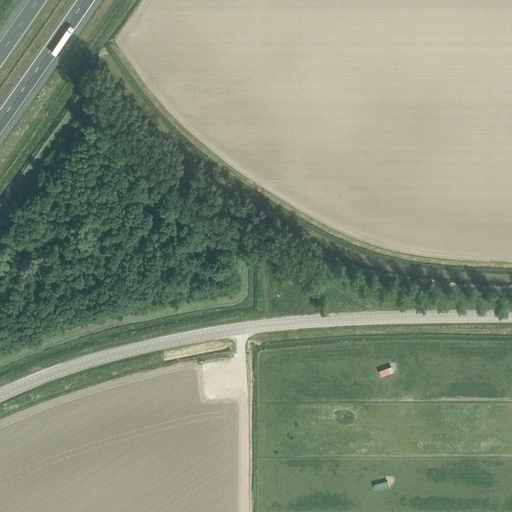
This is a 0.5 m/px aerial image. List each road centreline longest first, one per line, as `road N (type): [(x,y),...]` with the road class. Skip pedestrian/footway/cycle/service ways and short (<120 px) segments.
road 1 (unclassified): [(0,395),(120,353),(236,329),(511,316)]
road 2 (track): [(236,329),(241,511)]
road 3 (motorway): [(0,121),(85,0)]
